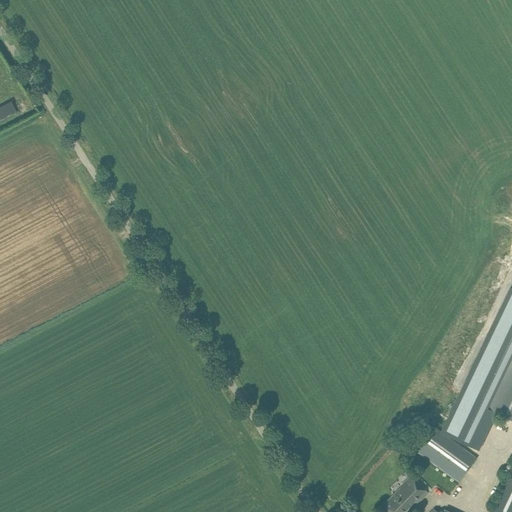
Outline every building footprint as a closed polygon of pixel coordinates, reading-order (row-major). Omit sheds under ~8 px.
[(0,120),(16,112),(11,101),(0,106),(0,120)] [(511,289),(444,431),(480,448),(497,411),(489,407),(492,400),(511,358),(511,289)] [(511,511),(511,358),(492,400),(489,407),(497,411),(511,418),(511,468),(491,511),(511,511)] [(420,452),(432,460),(461,481),(477,458),(458,445),(459,443),(455,440),(454,442),(436,429),(420,452)] [(417,481),(426,489),(432,483),(450,496),(461,481),(432,460),(422,475),(417,481)] [(395,494),(383,506),(389,511),(403,511),(426,489),(417,481),(412,476),(412,477),(414,479),(405,489),(395,494)]
